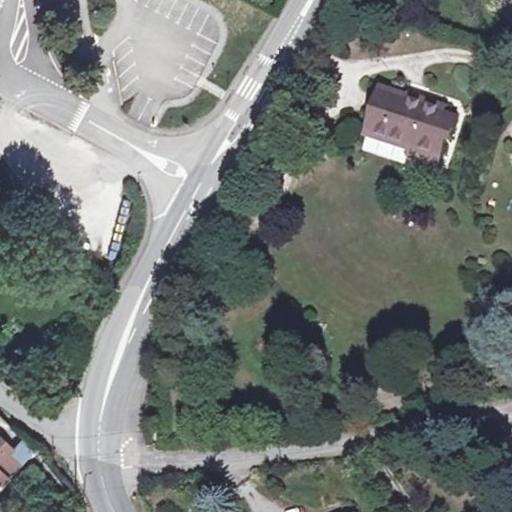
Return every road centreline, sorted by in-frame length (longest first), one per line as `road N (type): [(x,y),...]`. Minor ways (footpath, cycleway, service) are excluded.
road 1 (residential): [(99,456),(124,470),(363,447),(511,414)]
road 2 (secondary): [(99,456),(102,388),(136,298),(198,185)]
road 3 (secondary): [(198,185),(305,0)]
road 4 (unclassified): [(198,185),(34,86)]
